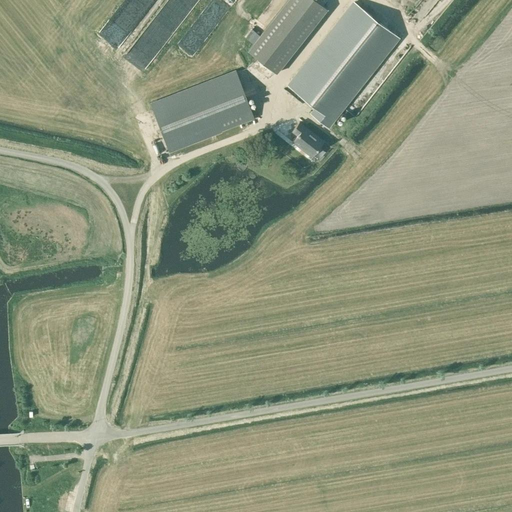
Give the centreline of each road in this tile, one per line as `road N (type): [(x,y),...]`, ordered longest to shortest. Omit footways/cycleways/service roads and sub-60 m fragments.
road 1 (unclassified): [(511,368),(93,435)]
road 2 (unclassified): [(93,435),(130,277),(122,214),(95,177),(0,150)]
